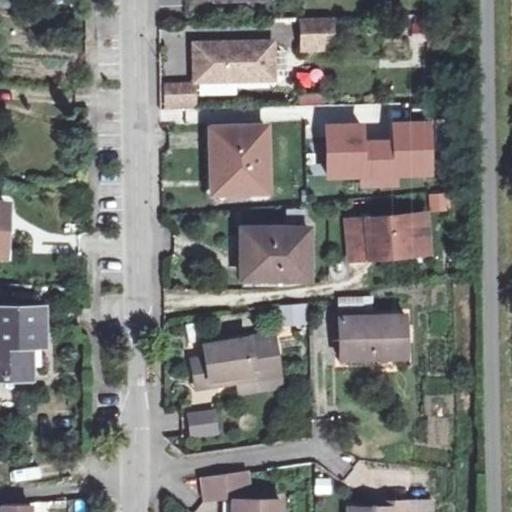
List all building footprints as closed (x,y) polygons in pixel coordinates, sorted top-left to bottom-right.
[(333,17),(303,18),(303,50),(334,49),(333,17)] [(257,48),(258,42),(196,43),(196,80),(274,79),(274,48),(257,48)] [(193,88),(166,89),(166,107),(193,106),(193,88)] [(358,121),(322,122),(323,178),(359,177),(359,187),(397,186),(397,175),(432,174),(430,118),(385,119),(386,137),(359,138),(358,121)] [(211,127),(212,181),(232,181),(232,192),(268,191),(266,126),(211,127)] [(232,181),(212,181),(212,192),(232,192),(232,181)] [(431,210),(456,207),(455,194),(430,197),(431,210)] [(0,204),(0,249),(5,250),(8,205),(0,204)] [(427,214),(349,220),(353,260),(403,256),(410,248),(429,246),(427,214)] [(243,276),(309,277),(309,227),(244,227),(243,276)] [(306,323),(305,302),(276,304),(278,325),(306,323)] [(0,377),(29,377),(29,345),(47,345),(47,307),(0,307),(0,377)] [(341,353),(381,352),(383,351),(389,351),(390,359),(408,358),(406,314),(340,317),(341,353)] [(207,357),(193,359),(198,389),(241,381),(242,391),(282,385),(275,332),(206,344),(207,357)] [(381,358),(381,352),(341,353),(341,366),(375,365),(375,359),(381,358)] [(216,413),(193,418),(196,435),(219,430),(216,413)] [(245,472),(200,479),(204,501),(248,495),(245,472)] [(237,511),(237,501),(221,501),(221,511),(237,511)] [(237,511),(279,511),(280,501),(237,501),(237,511)] [(29,511),(30,503),(1,503),(0,511),(29,511)]
